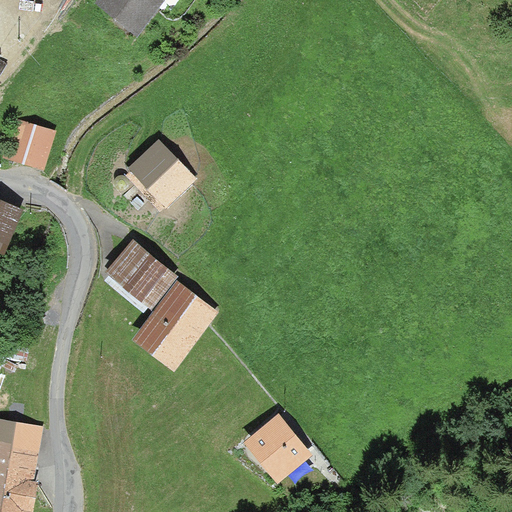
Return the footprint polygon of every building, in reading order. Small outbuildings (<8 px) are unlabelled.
[(162,0),(98,0),(136,31),(162,0)] [(17,118),(4,156),(43,169),(56,131),(17,118)] [(127,167),(163,208),(195,180),(158,139),(127,167)] [(0,246),(3,239),(8,241),(22,208),(0,199),(0,246)] [(151,305),(177,274),(133,238),(107,269),(151,305)] [(174,368),(218,311),(178,281),(135,338),(174,368)] [(278,412),(247,437),(279,478),(311,453),(278,412)] [(28,511),(44,426),(0,418),(0,511),(28,511)]
